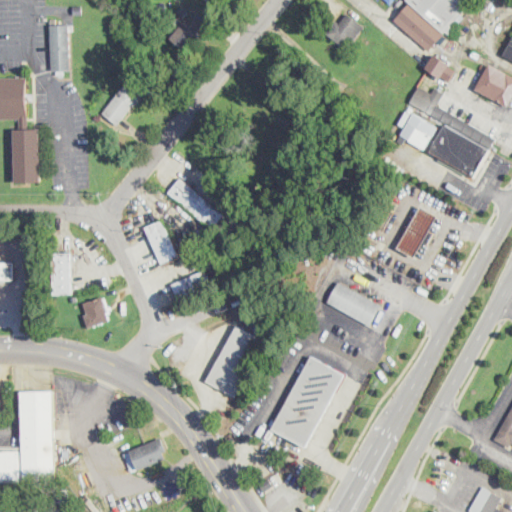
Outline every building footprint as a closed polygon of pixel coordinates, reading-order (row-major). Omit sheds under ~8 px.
[(228,0),(230,1),(221,12),(206,0),(228,0)] [(456,27),(450,34),(447,32),(445,33),(408,0),(461,0),(468,6),(452,24),(456,27)] [(83,13),(74,13),(74,4),(83,4),(83,13)] [(444,34),(429,50),(395,20),(410,4),(444,34)] [(360,23),(362,25),(350,43),(349,41),(346,46),(327,33),(336,21),(340,23),(347,14),(360,23)] [(203,25),(197,32),(200,35),(192,44),(189,42),(183,48),(171,38),(185,21),(191,26),(196,19),(203,25)] [(58,20),(58,24),(69,24),(70,26),(74,26),(74,31),(70,32),(71,71),(65,71),(65,75),(58,75),(58,71),(53,72),(52,25),(49,25),(49,21),(58,20)] [(511,59),(503,55),(511,38),(511,59)] [(481,53),(478,58),(471,54),(473,49),(481,53)] [(435,54),(450,63),(449,65),(457,70),(450,81),(442,77),(441,78),(428,70),(426,69),(435,54)] [(511,98),(508,106),(476,89),(490,64),(511,75),(511,98)] [(28,77),(28,94),(34,94),(34,102),(28,102),(29,128),(41,128),(42,182),(17,183),(15,130),(20,129),(20,118),(0,118),(0,77),(26,77),(28,77)] [(149,91),(136,108),(133,105),(119,124),(105,114),(132,78),(149,91)] [(420,86),(432,93),(436,87),(445,93),(438,106),(496,138),(475,177),(431,152),(447,123),(410,103),(420,86)] [(438,126),(424,148),(410,139),(410,138),(401,133),(414,111),(438,126)] [(385,159),(378,155),(382,150),(388,154),(385,159)] [(213,228),(212,229),(170,193),(182,178),(225,214),(213,228)] [(388,224),(385,230),(374,224),(385,207),(395,213),(388,224)] [(438,216),(430,231),(429,230),(422,241),(424,242),(415,257),(415,258),(398,248),(422,207),(438,216)] [(180,257),(163,265),(146,227),(164,220),(180,257)] [(435,234),(428,245),(424,242),(422,241),(429,230),(430,231),(435,234)] [(73,294),(55,294),(54,253),(73,253),(73,294)] [(14,280),(0,280),(0,262),(14,262),(14,280)] [(216,286),(181,302),(173,284),(208,269),(216,286)] [(383,305),(371,326),(328,303),(340,281),(383,305)] [(99,290),(101,297),(110,294),(114,306),(119,304),(124,315),(89,328),(85,315),(88,314),(84,303),(94,299),(92,293),(99,290)] [(259,318),(263,320),(271,324),(265,335),(254,329),(259,318)] [(266,341),(235,396),(208,381),(238,326),(266,341)] [(273,333),(271,338),(266,336),(270,328),(275,330),(273,333)] [(346,374),(307,447),(273,429),(274,427),(270,425),(273,419),(277,421),(312,356),(346,374)] [(57,480),(0,481),(0,448),(25,448),(23,391),(55,391),(57,480)] [(511,443),(509,447),(495,439),(511,408),(511,443)] [(166,458),(132,473),(129,466),(124,454),(130,451),(145,444),(161,437),(161,438),(166,449),(167,451),(164,452),(166,458)] [(281,481),(275,485),(269,478),(278,472),(283,480),(281,481)] [(275,485),(266,492),(260,485),(269,478),(275,485)] [(503,497),(495,511),(474,511),(471,510),(483,487),(503,497)]
